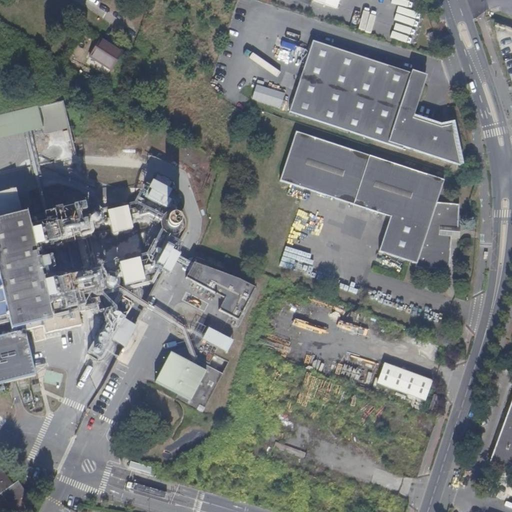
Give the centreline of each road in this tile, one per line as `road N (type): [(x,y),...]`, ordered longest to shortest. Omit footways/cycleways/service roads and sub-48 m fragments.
road 1 (unknown): [(68,511),(172,288)]
road 2 (tertiary): [(488,323),(427,511)]
road 3 (tertiary): [(444,0),(493,161)]
road 4 (tertiary): [(510,159),(462,0)]
road 5 (unclassified): [(229,511),(87,466)]
road 6 (tertiary): [(496,183),(488,323)]
road 7 (unknown): [(52,451),(80,372),(73,357),(49,356)]
